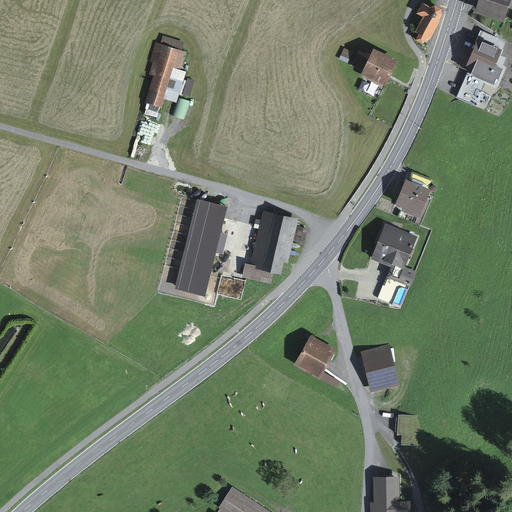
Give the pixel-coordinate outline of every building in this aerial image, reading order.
[(506,18),(510,0),(481,0),(479,10),(506,18)] [(426,14),(417,29),(431,37),(442,16),(443,9),(436,4),(434,6),(426,2),(421,10),(426,14)] [(479,36),(468,62),(492,73),(503,47),(479,36)] [(157,71),(149,99),(165,103),(167,93),(174,95),(187,50),(161,43),(154,70),(157,71)] [(388,81),(398,58),(375,48),(373,52),(363,47),(356,63),(367,67),(365,71),(388,81)] [(399,203),(421,211),(429,189),(407,181),(399,203)] [(228,206),(197,199),(174,290),(205,298),(228,206)] [(264,210),(250,268),(281,275),(284,262),(289,263),(300,218),(264,210)] [(385,225),(375,253),(406,264),(416,235),(385,225)] [(313,334),(299,360),(320,372),(334,346),(313,334)] [(393,344),(365,351),(373,387),(401,381),(393,344)] [(400,479),(372,481),(373,511),(409,511),(409,503),(401,503),(400,479)] [(264,511),(231,489),(216,510),(218,511),(264,511)]
